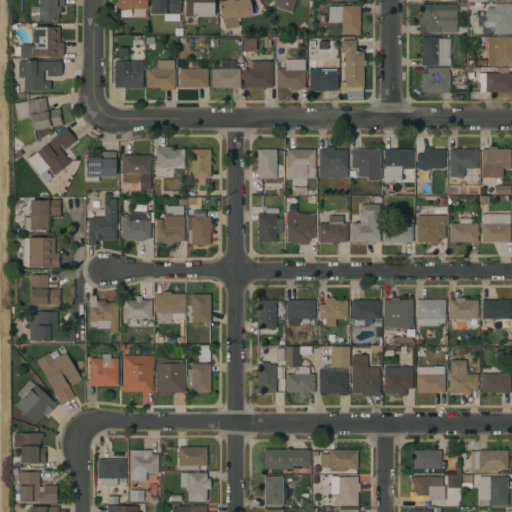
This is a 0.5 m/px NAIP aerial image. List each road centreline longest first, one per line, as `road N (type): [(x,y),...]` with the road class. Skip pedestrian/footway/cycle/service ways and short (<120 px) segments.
road 1 (residential): [(83,431),(109,423),(511,423)]
road 2 (residential): [(109,271),(511,271)]
road 3 (residential): [(235,119),(235,511)]
road 4 (residential): [(388,118),(131,122),(104,113)]
road 5 (residential): [(511,119),(388,118)]
